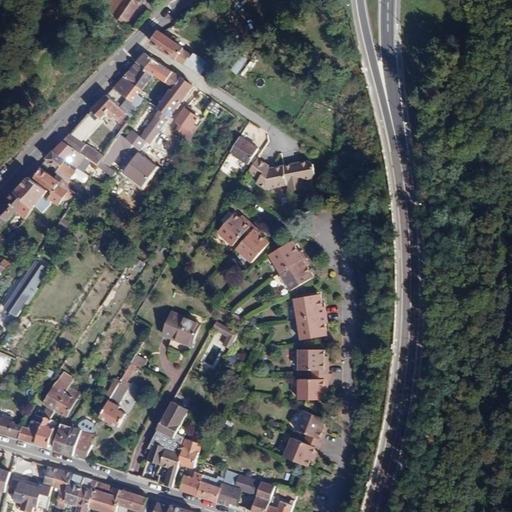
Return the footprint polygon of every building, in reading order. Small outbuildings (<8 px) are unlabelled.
[(111,13),(124,0),(103,0),(99,5),(111,13)] [(127,24),(150,3),(146,0),(124,0),(111,13),(127,24)] [(183,45),(158,28),(149,41),(174,58),(182,47),(183,45)] [(190,53),(182,47),(174,58),(183,64),(188,56),(190,53)] [(188,56),(183,64),(201,76),(209,63),(193,52),(190,57),(188,56)] [(170,72),(160,64),(150,57),(145,53),(136,64),(141,67),(154,75),(174,87),(180,79),(170,72)] [(230,69),(239,73),(247,57),(238,53),(230,69)] [(143,90),(154,75),(141,67),(136,64),(130,71),(124,78),(143,90)] [(139,96),(143,90),(124,78),(113,89),(128,98),(139,106),(143,99),(139,96)] [(136,160),(162,121),(158,118),(163,112),(168,116),(170,117),(192,87),(180,79),(174,87),(172,90),(171,89),(158,109),(143,99),(139,106),(132,117),(119,136),(105,157),(102,162),(111,167),(119,155),(121,151),(123,153),(128,156),(136,160)] [(126,113),(121,107),(107,95),(93,111),(101,119),(108,113),(118,121),(126,113)] [(488,125),(510,110),(500,97),(478,112),(488,125)] [(132,117),(139,106),(128,98),(121,107),(126,113),(132,117)] [(210,112),(216,104),(208,98),(202,106),(209,111),(210,112)] [(214,115),(220,107),(216,104),(210,112),(214,115)] [(190,131),(199,118),(185,108),(176,121),(180,125),(190,131)] [(168,116),(163,112),(158,118),(162,121),(164,123),(168,116)] [(190,131),(180,125),(177,129),(187,135),(190,131)] [(105,157),(70,134),(63,141),(86,156),(100,165),(102,162),(105,157)] [(248,166),(259,148),(240,137),(230,154),(248,166)] [(86,156),(63,141),(54,151),(67,160),(78,168),(86,156)] [(59,181),(39,167),(31,175),(53,192),(59,184),(67,190),(67,188),(71,183),(70,182),(77,172),(65,163),(67,160),(54,151),(46,160),(59,171),(57,173),(62,176),(59,181)] [(269,165),(258,158),(245,177),(265,190),(286,185),(288,193),(305,188),(303,182),(312,179),(314,172),(309,159),(269,165)] [(225,160),(221,171),(231,175),(235,164),(225,160)] [(33,210),(48,192),(29,178),(15,192),(33,210)] [(74,193),(67,188),(67,190),(59,184),(53,192),(49,199),(59,206),(64,198),(69,200),(74,193)] [(0,230),(0,231),(18,212),(25,219),(30,213),(33,210),(15,192),(0,207),(0,230)] [(245,239),(255,227),(246,219),(244,221),(239,216),(234,212),(233,214),(228,211),(220,220),(224,224),(217,232),(233,246),(242,237),(245,239)] [(15,243),(35,217),(30,213),(25,219),(10,239),(15,243)] [(264,242),(266,240),(260,234),(261,233),(255,227),(245,239),(236,249),(252,263),(267,246),(264,242)] [(299,252),(295,245),(292,247),(289,243),(270,255),(281,273),(305,258),(301,252),(299,252)] [(312,273),(307,266),(309,265),(305,258),(281,273),(292,291),(311,279),(309,275),(312,273)] [(0,278),(11,264),(5,259),(1,264),(0,262),(0,278)] [(15,316),(47,269),(39,264),(8,311),(15,316)] [(326,315),(325,306),(323,307),(321,299),(318,299),(317,294),(295,298),(298,319),(326,315)] [(9,300),(4,296),(0,300),(6,304),(9,300)] [(15,316),(8,311),(6,314),(13,319),(15,316)] [(192,347),(202,324),(184,317),(183,316),(172,312),(163,336),(192,347)] [(327,331),(325,322),(327,322),(326,315),(298,319),(302,340),(324,336),(323,331),(327,331)] [(239,332),(217,321),(213,329),(228,336),(223,345),(230,349),(239,332)] [(214,366),(222,350),(212,346),(205,362),(214,366)] [(325,363),(325,357),(325,350),(299,350),(300,370),(312,370),(312,375),(328,375),(328,363),(325,363)] [(236,364),(239,357),(232,354),(228,360),(236,364)] [(142,369),(148,360),(137,355),(132,364),(142,369)] [(83,375),(89,366),(85,364),(80,373),(83,375)] [(50,377),(54,372),(48,369),(45,374),(50,377)] [(328,387),(328,375),(312,375),(312,379),(299,380),(300,400),(325,399),(325,394),(325,387),(328,387)] [(111,401),(122,382),(116,378),(105,397),(111,401)] [(119,406),(131,385),(123,380),(122,382),(111,401),(119,406)] [(55,411),(70,387),(67,385),(59,381),(44,404),(55,411)] [(67,418),(82,394),(73,389),(70,387),(55,411),(64,416),(67,418)] [(101,418),(111,401),(105,397),(96,414),(101,418)] [(119,428),(127,414),(119,410),(121,407),(119,406),(111,401),(101,418),(119,428)] [(174,438),(189,410),(173,401),(158,430),(174,438)] [(323,431),(325,426),(327,420),(304,411),(296,429),(308,434),(306,440),(320,445),(325,433),(323,431)] [(15,424),(16,420),(2,415),(1,418),(0,417),(0,433),(18,439),(24,427),(15,424)] [(38,445),(49,419),(47,418),(43,424),(32,420),(29,428),(24,427),(18,439),(38,445)] [(49,449),(55,422),(51,420),(49,419),(38,445),(49,449)] [(79,429),(74,428),(65,454),(74,456),(82,430),(89,432),(93,433),(98,425),(89,422),(88,421),(87,421),(86,421),(85,421),(84,422),(83,422),(82,423),(82,424),(81,424),(81,425),(79,429)] [(65,454),(74,428),(71,427),(62,424),(54,450),(65,454)] [(86,460),(92,446),(87,444),(93,433),(89,432),(82,430),(74,456),(86,460)] [(197,461),(203,443),(184,438),(179,447),(183,448),(182,453),(180,464),(187,466),(195,468),(196,465),(197,461)] [(316,457),(320,445),(306,440),(305,443),(293,438),(285,457),(308,466),(310,461),(312,456),(316,457)] [(174,487),(180,464),(182,453),(167,448),(161,465),(170,468),(165,485),(169,486),(174,487)] [(53,487),(57,469),(49,467),(44,485),(53,487)] [(217,502),(229,470),(224,468),(220,476),(212,474),(209,477),(204,476),(198,495),(217,502)] [(65,502),(72,474),(57,469),(53,487),(61,489),(58,500),(65,502)] [(11,472),(3,470),(0,484),(0,492),(6,494),(11,472)] [(234,504),(238,506),(244,489),(258,494),(263,481),(238,473),(229,470),(217,502),(232,507),(234,504)] [(198,495),(204,476),(204,474),(201,473),(195,471),(193,477),(185,475),(180,490),(198,495)] [(84,486),(86,478),(72,474),(65,502),(79,506),(84,486)] [(91,488),(92,480),(86,478),(84,486),(91,488)] [(88,511),(90,507),(98,482),(92,480),(91,488),(84,486),(79,506),(76,511),(88,511)] [(290,511),(293,506),(290,505),(281,502),(279,509),(268,505),(276,485),(263,481),(258,494),(252,511),(251,511),(290,511)] [(33,511),(35,506),(48,510),(53,487),(44,485),(42,484),(40,486),(39,487),(20,482),(15,501),(23,503),(22,509),(31,511),(33,511)] [(143,511),(146,502),(148,498),(98,482),(90,507),(105,511),(116,511),(119,505),(141,511),(143,511)] [(296,499),(299,492),(279,486),(276,493),(296,499)] [(151,511),(154,505),(146,502),(143,511),(151,511)] [(166,511),(168,506),(157,503),(154,511),(166,511)]
